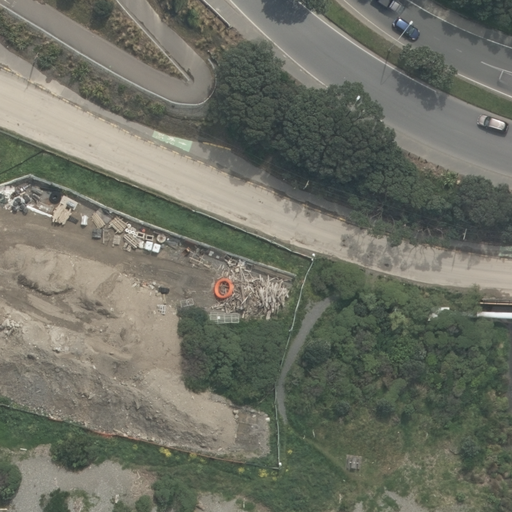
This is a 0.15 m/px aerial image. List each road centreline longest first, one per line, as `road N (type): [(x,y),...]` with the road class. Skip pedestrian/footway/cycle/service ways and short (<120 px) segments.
road 1 (trunk): [(511,149),(423,120),(370,89),(263,0)]
road 2 (trunk): [(393,15),(449,59),(511,88)]
road 3 (trunk): [(393,15),(511,57)]
